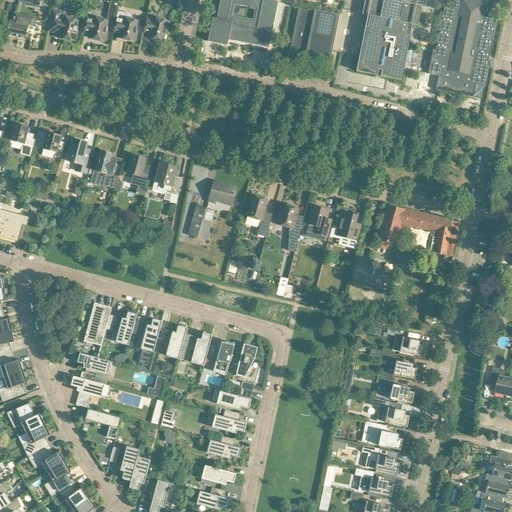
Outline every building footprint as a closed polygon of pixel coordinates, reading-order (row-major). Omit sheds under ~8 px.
[(220,0),(216,18),(212,17),(212,18),(207,41),(227,45),(228,39),(269,48),(278,2),(273,1),(272,0),(220,0)] [(375,76),(376,76),(381,77),(381,76),(401,80),(412,25),(417,25),(421,5),(414,4),(414,0),(364,0),(362,14),(367,15),(356,71),(375,75),(375,76)] [(435,90),(437,90),(472,97),(475,84),(485,86),(490,61),(488,60),(497,17),(489,15),(491,0),(453,0),(452,8),(444,6),(435,50),(433,49),(428,74),(438,76),(435,90)] [(299,7),(289,52),(290,52),(290,51),(298,52),(298,54),(308,56),(309,55),(306,55),(306,52),(330,57),(332,51),(339,15),(299,7)] [(63,18),(61,18),(63,12),(52,9),(47,32),(60,34),(59,37),(59,38),(60,38),(62,39),(76,41),(77,32),(76,31),(78,21),(63,18)] [(109,9),(107,18),(115,20),(117,10),(109,9)] [(113,33),(120,34),(119,37),(119,38),(120,39),(122,39),(135,42),(137,32),(136,31),(138,21),(130,19),(131,14),(118,11),(116,17),(113,33)] [(33,27),(35,18),(14,14),(13,22),(9,21),(7,35),(26,38),(28,26),(33,27)] [(90,34),(89,37),(89,38),(90,38),(105,42),(107,32),(106,31),(108,21),(93,18),(86,17),(83,33),(90,34)] [(150,34),(149,37),(149,38),(150,39),(152,39),(163,41),(166,31),(167,31),(169,21),(153,18),(147,17),(146,17),(143,33),(150,34)] [(10,142),(9,146),(21,150),(20,154),(30,157),(33,147),(35,140),(33,139),(34,135),(27,133),(28,127),(14,123),(11,135),(10,141),(11,141),(10,142)] [(38,129),(35,140),(33,147),(43,149),(41,155),(54,159),(56,153),(57,149),(63,151),(65,143),(59,141),(61,136),(47,132),(38,129)] [(86,174),(91,153),(92,151),(85,149),(87,143),(73,139),(67,161),(77,164),(75,171),(86,174)] [(110,159),(111,157),(111,153),(100,150),(95,171),(92,182),(105,186),(115,189),(122,162),(110,159)] [(142,173),(146,159),(131,155),(126,173),(134,175),(132,181),(137,186),(146,188),(149,175),(142,173)] [(178,196),(181,178),(180,180),(174,178),(177,167),(159,163),(154,182),(152,190),(165,194),(165,193),(178,196)] [(0,178),(0,185),(11,189),(13,182),(0,178)] [(231,205),(236,188),(227,186),(226,187),(213,184),(214,182),(213,182),(208,200),(209,200),(209,201),(216,202),(216,200),(231,205)] [(39,190),(37,196),(50,200),(51,194),(39,190)] [(315,203),(317,194),(311,193),(309,202),(315,203)] [(245,224),(258,228),(257,235),(266,237),(273,214),(264,212),(265,207),(264,207),(266,199),(253,196),(252,197),(251,198),(250,202),(251,203),(247,216),(247,217),(245,224)] [(282,204),(276,225),(289,228),(288,251),(295,252),(302,222),(295,220),(296,215),(298,208),(294,207),(293,206),(288,204),(286,205),(282,204)] [(423,214),(387,205),(376,247),(386,250),(387,243),(393,245),(394,240),(399,241),(402,228),(409,230),(410,226),(431,231),(426,251),(446,255),(452,221),(423,214)] [(207,209),(196,206),(188,235),(206,240),(214,211),(207,209)] [(320,235),(319,240),(326,242),(330,224),(331,220),(326,218),(328,210),(313,206),(306,231),(320,235)] [(0,236),(18,242),(23,223),(27,224),(26,226),(27,226),(29,217),(0,209),(0,236)] [(357,241),(361,225),(360,225),(355,223),(357,215),(342,212),(337,229),(343,231),(341,237),(357,241)] [(161,230),(171,233),(173,223),(164,221),(161,230)] [(282,273),(280,282),(286,284),(288,274),(282,273)] [(420,313),(425,292),(414,289),(409,310),(420,313)] [(93,293),(88,292),(85,302),(91,304),(93,293)] [(111,307),(104,306),(94,303),(83,342),(101,346),(106,329),(109,315),(111,308),(111,307)] [(0,332),(12,330),(9,318),(2,320),(1,317),(2,317),(1,310),(0,310),(0,332)] [(440,311),(426,311),(426,323),(440,322),(440,311)] [(122,318),(121,321),(119,329),(115,342),(117,343),(128,346),(131,333),(135,321),(137,315),(127,312),(125,319),(122,318)] [(116,316),(109,315),(106,329),(112,331),(116,316)] [(148,371),(162,321),(152,319),(151,326),(147,325),(146,328),(144,336),(140,349),(142,349),(137,368),(148,371)] [(500,319),(495,322),(498,329),(503,326),(500,319)] [(135,321),(131,333),(138,335),(142,323),(135,321)] [(178,359),(185,334),(187,328),(177,326),(176,333),(172,332),(171,335),(165,356),(167,356),(178,359)] [(400,331),(387,328),(386,335),(399,337),(400,331)] [(14,342),(12,330),(0,332),(0,355),(11,352),(9,346),(8,346),(8,343),(14,342)] [(192,336),(185,334),(178,359),(187,361),(190,349),(194,350),(191,362),(192,363),(203,366),(206,357),(209,345),(212,335),(203,333),(201,340),(192,337),(192,336)] [(496,343),(497,334),(489,334),(488,342),(496,343)] [(423,345),(418,344),(419,341),(416,340),(402,337),(399,352),(421,356),(423,345)] [(219,348),(219,351),(216,359),(213,372),(226,375),(234,344),(225,342),(223,349),(219,348)] [(244,377),(254,359),(257,347),(244,344),(239,361),(236,375),(244,377)] [(215,346),(209,345),(206,357),(212,359),(215,346)] [(380,351),(379,358),(388,359),(386,366),(396,368),(394,375),(414,380),(417,369),(411,368),(412,364),(409,363),(395,360),(395,361),(392,360),(393,354),(380,351)] [(3,378),(23,371),(19,360),(13,362),(12,359),(13,359),(11,352),(0,355),(0,368),(3,378)] [(77,362),(84,364),(83,368),(94,371),(107,374),(107,373),(113,374),(116,363),(79,353),(77,362)] [(151,365),(149,372),(158,374),(160,367),(151,365)] [(505,370),(493,368),(490,382),(498,384),(495,392),(506,395),(510,378),(503,376),(505,370)] [(27,382),(23,371),(3,378),(6,387),(0,388),(0,394),(2,402),(26,393),(26,392),(24,393),(22,387),(21,387),(20,385),(27,382)] [(82,371),(80,378),(95,382),(96,375),(82,371)] [(378,375),(376,382),(386,384),(389,384),(390,378),(378,375)] [(109,386),(95,382),(80,378),(73,376),(70,385),(77,387),(76,391),(79,392),(75,405),(88,409),(90,399),(88,394),(101,398),(101,396),(106,397),(109,386)] [(149,388),(147,394),(161,398),(166,379),(157,376),(154,389),(149,388)] [(386,384),(385,388),(391,390),(389,399),(411,403),(414,392),(409,391),(409,388),(406,387),(394,385),(395,379),(390,378),(389,384),(386,384)] [(241,388),(239,396),(250,399),(252,391),(241,388)] [(250,399),(239,396),(215,390),(212,401),(217,402),(216,404),(229,407),(237,410),(240,410),(241,407),(248,409),(251,399),(250,399)] [(373,399),(371,405),(380,407),(384,408),(385,401),(373,399)] [(380,407),(377,421),(384,422),(406,427),(409,416),(404,415),(404,411),(401,411),(401,410),(390,408),(391,402),(385,401),(384,408),(380,407)] [(26,433),(45,424),(39,413),(33,416),(32,414),(33,413),(29,404),(30,403),(7,413),(14,428),(22,424),(26,433)] [(87,409),(85,418),(85,420),(109,426),(106,437),(115,439),(121,418),(87,409)] [(223,417),(238,421),(240,414),(225,410),(223,417)] [(173,414),(165,411),(161,425),(173,428),(175,421),(172,420),(173,414)] [(246,423),(238,421),(223,417),(210,413),(207,424),(212,426),(212,427),(225,431),(233,433),(236,434),(237,430),(244,432),(246,423)] [(153,416),(151,423),(158,424),(160,416),(156,415),(153,416)] [(365,422),(364,430),(370,435),(368,443),(378,445),(378,446),(400,450),(402,439),(397,438),(398,435),(394,434),(385,432),(387,426),(378,424),(365,422)] [(45,424),(26,433),(30,442),(22,445),(28,457),(49,446),(45,440),(43,438),(50,435),(45,424)] [(220,443),(232,446),(234,440),(222,436),(220,443)] [(232,446),(220,443),(210,440),(207,451),(206,453),(219,456),(230,459),(232,456),(238,458),(241,448),(232,446)] [(49,446),(28,457),(35,468),(42,464),(47,472),(65,462),(59,451),(53,455),(51,453),(52,452),(49,446)] [(120,471),(124,471),(122,478),(130,481),(131,481),(137,457),(139,450),(128,447),(126,446),(123,459),(121,467),(120,471)] [(363,446),(361,452),(368,453),(365,468),(397,474),(399,463),(394,462),(395,458),(391,458),(378,455),(374,454),(375,449),(379,449),(363,446)] [(119,449),(113,447),(109,461),(116,463),(119,449)] [(491,456),(489,463),(494,464),(491,475),(486,474),(511,480),(511,477),(511,475),(511,467),(511,461),(511,454),(499,451),(498,457),(491,456)] [(131,481),(130,481),(129,488),(138,490),(140,483),(143,484),(144,481),(146,473),(150,460),(148,460),(137,457),(131,481)] [(51,496),(71,483),(67,477),(66,478),(65,476),(71,472),(65,462),(47,472),(52,481),(44,485),(51,496)] [(329,465),(327,472),(334,474),(336,467),(329,465)] [(201,478),(214,482),(222,484),(225,485),(226,481),(233,483),(236,474),(205,466),(202,477),(201,478)] [(356,469),(355,475),(361,477),(367,478),(367,477),(369,471),(356,469)] [(490,482),(487,493),(507,498),(510,486),(506,485),(508,479),(511,480),(486,474),(484,481),(490,482)] [(361,477),(358,491),(368,493),(390,497),(392,486),(387,485),(388,481),(385,481),(367,477),(367,478),(361,477)] [(170,484),(168,483),(157,480),(156,484),(152,498),(149,511),(151,511),(158,511),(160,507),(164,508),(164,505),(167,497),(170,484)] [(0,508),(9,503),(5,495),(11,488),(6,481),(0,484),(0,508)] [(146,496),(152,498),(156,484),(150,482),(146,496)] [(71,483),(51,496),(58,506),(65,501),(72,509),(88,497),(81,487),(76,492),(74,489),(75,489),(71,483)] [(212,488),(210,494),(222,497),(224,491),(212,488)] [(220,510),(221,507),(228,509),(230,499),(222,497),(210,494),(199,491),(196,502),(196,504),(209,507),(217,510),(220,510)] [(351,492),(350,499),(362,501),(364,495),(351,492)] [(471,508),(471,509),(485,511),(503,511),(505,504),(502,503),(503,497),(506,498),(507,498),(487,493),(482,492),(480,499),(481,499),(478,510),(471,508)] [(73,511),(90,511),(95,507),(88,497),(72,509),(73,511)] [(179,499),(173,497),(169,509),(176,511),(179,499)] [(0,511),(15,511),(21,506),(17,498),(9,503),(0,508),(0,511)] [(386,511),(387,510),(382,509),(383,505),(380,504),(366,501),(363,511),(386,511)]
